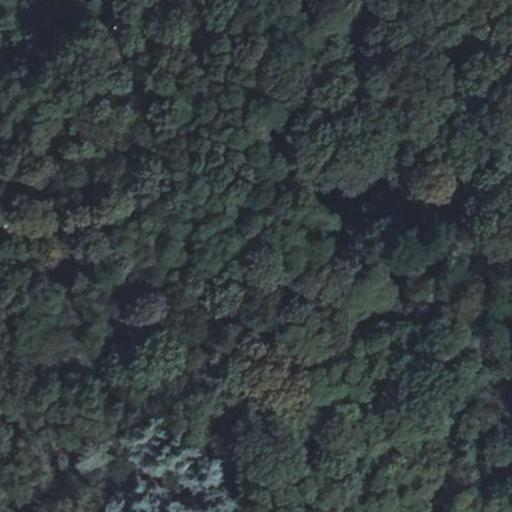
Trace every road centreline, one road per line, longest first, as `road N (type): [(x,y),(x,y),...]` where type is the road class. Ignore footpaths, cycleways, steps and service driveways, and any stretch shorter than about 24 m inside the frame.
road 1 (track): [(146,34),(186,94),(258,163),(302,231),(382,404),(413,511)]
road 2 (track): [(0,252),(28,172),(92,81),(146,34)]
